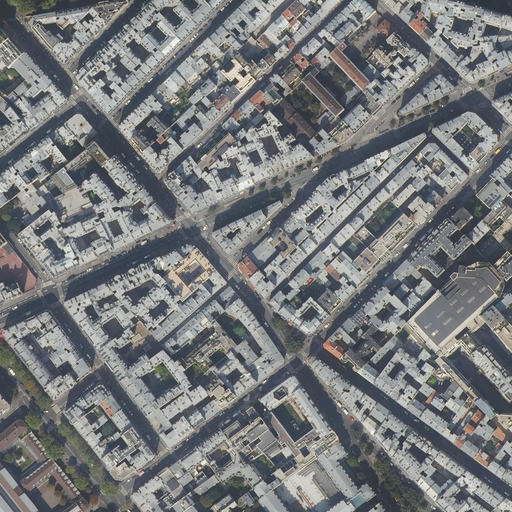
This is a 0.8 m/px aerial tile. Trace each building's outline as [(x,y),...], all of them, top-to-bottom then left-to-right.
[(100,5),(97,6),(93,9),(98,14),(103,13),(104,14),(101,17),(108,24),(111,21),(112,21),(115,18),(114,18),(116,16),(118,14),(118,15),(120,12),(125,8),(128,4),(129,4),(129,3),(127,1),(127,0),(126,0),(120,1),(115,2),(112,3),(109,3),(100,5)] [(153,0),(150,4),(159,13),(164,8),(169,7),(170,7),(171,6),(172,6),(173,6),(174,6),(174,5),(176,9),(178,7),(181,4),(180,2),(179,0),(184,0),(185,0),(153,0)] [(203,0),(194,0),(200,6),(193,13),(183,2),(181,4),(178,7),(199,27),(206,19),(215,11),(207,3),(203,0)] [(210,0),(207,3),(215,11),(224,2),(226,0),(210,0)] [(238,9),(257,28),(270,15),(255,0),(247,0),(244,3),(238,9)] [(280,0),(255,0),(270,15),(283,2),(280,0)] [(297,0),(297,1),(308,12),(311,9),(313,7),(308,3),(311,1),(314,4),(313,5),(314,6),(317,3),(313,0),(297,0)] [(334,7),(340,1),(338,0),(320,0),(317,3),(327,13),(334,7)] [(365,1),(363,0),(354,0),(352,2),(344,9),(340,13),(357,29),(359,27),(376,11),(372,8),(365,1)] [(389,0),(386,4),(392,9),(400,0),(389,0)] [(399,16),(410,4),(405,0),(400,0),(392,9),(395,13),(399,16)] [(405,0),(410,4),(412,6),(414,8),(416,5),(417,1),(421,2),(420,3),(421,3),(422,4),(420,13),(420,14),(425,18),(428,0),(405,0)] [(428,0),(425,18),(427,20),(429,22),(432,12),(438,13),(435,27),(439,31),(441,33),(449,0),(428,0)] [(457,2),(450,0),(449,0),(441,33),(442,34),(447,38),(450,42),(453,39),(455,32),(451,31),(454,20),(454,19),(453,19),(454,16),(458,17),(458,18),(457,18),(458,19),(458,18),(462,20),(464,14),(462,13),(464,3),(457,2)] [(292,5),(287,10),(294,16),(295,18),(298,21),(308,12),(297,1),(292,5)] [(327,13),(317,3),(314,6),(313,7),(311,9),(321,19),(324,16),(327,13)] [(474,6),(464,3),(462,13),(464,14),(462,20),(467,21),(467,20),(472,21),(472,22),(473,23),(472,29),(471,28),(471,29),(470,29),(469,29),(469,30),(468,36),(455,32),(453,39),(450,42),(452,43),(461,52),(467,58),(470,60),(473,48),(474,45),(484,9),(474,6)] [(159,13),(150,4),(134,20),(128,25),(143,40),(146,38),(148,36),(144,32),(145,32),(145,31),(145,30),(145,29),(146,29),(147,28),(148,29),(151,26),(151,25),(152,24),(151,24),(153,22),(153,21),(154,21),(155,21),(156,21),(156,20),(160,24),(162,22),(165,19),(163,18),(159,13)] [(410,10),(412,6),(410,4),(399,16),(404,21),(406,23),(409,26),(420,14),(420,13),(416,10),(415,11),(417,13),(415,15),(414,15),(410,11),(410,10)] [(93,9),(97,6),(75,9),(56,13),(59,26),(63,30),(70,23),(73,25),(75,23),(77,25),(79,23),(83,19),(87,16),(93,9)] [(199,27),(178,7),(176,9),(174,11),(184,22),(177,29),(167,18),(165,19),(162,22),(182,43),(190,35),(199,27)] [(101,17),(98,14),(93,9),(87,16),(88,17),(90,15),(95,20),(94,21),(94,22),(93,23),(92,22),(91,22),(90,22),(90,23),(91,24),(90,25),(83,19),(79,23),(88,32),(88,30),(90,29),(90,30),(90,31),(90,32),(89,33),(94,38),(101,31),(108,24),(101,17)] [(238,9),(233,14),(227,20),(236,28),(242,34),(246,39),(248,41),(252,37),(250,35),(257,28),(238,9)] [(321,19),(311,9),(308,12),(298,21),(302,25),(303,26),(308,31),(315,25),(321,19)] [(495,12),(484,9),(474,45),(477,44),(478,40),(478,41),(479,41),(480,42),(480,41),(481,41),(480,44),(487,44),(495,43),(496,43),(498,37),(498,36),(484,37),(482,37),(486,24),(500,28),(501,27),(505,15),(495,12)] [(285,13),(282,16),(292,27),(298,21),(295,18),(290,23),(289,21),(294,16),(287,10),(285,13)] [(65,32),(63,30),(59,26),(56,13),(44,15),(35,16),(28,24),(36,33),(48,47),(52,51),(61,41),(67,35),(68,35),(65,32)] [(346,36),(349,34),(352,30),(354,32),(357,29),(340,13),(332,21),(324,29),(340,45),(344,42),(342,40),(346,36)] [(425,18),(420,14),(409,26),(414,31),(419,36),(428,27),(422,21),(425,18)] [(511,17),(505,15),(501,27),(511,31),(511,35),(498,37),(496,43),(500,42),(511,41),(511,17)] [(278,20),(274,23),(282,31),(287,26),(289,26),(291,28),(292,27),(282,16),(278,20)] [(224,23),(221,26),(242,47),(244,45),(242,43),(246,39),(242,34),(238,38),(237,37),(238,36),(234,33),(233,33),(232,32),(236,28),(227,20),(224,23)] [(388,40),(395,34),(397,32),(392,27),(385,20),(376,30),(388,40)] [(299,27),(302,25),(298,21),(292,27),(302,37),(305,34),(308,31),(303,26),(301,29),(299,27)] [(162,22),(160,24),(157,27),(168,38),(163,43),(163,42),(161,44),(150,33),(148,36),(146,38),(156,48),(159,51),(166,59),(174,51),(182,43),(162,22)] [(0,48),(10,40),(14,36),(10,31),(7,28),(6,27),(5,26),(4,25),(3,25),(2,24),(1,24),(0,23),(0,48)] [(79,23),(77,25),(74,28),(78,33),(77,33),(77,34),(73,38),(84,48),(89,43),(94,38),(89,33),(88,32),(79,23)] [(271,26),(268,29),(284,46),(291,40),(289,38),(287,35),(283,39),(280,35),(282,34),(280,32),(282,31),(274,23),(271,26)] [(431,24),(430,25),(434,28),(432,30),(433,30),(432,32),(429,29),(431,27),(430,26),(428,27),(419,36),(423,39),(427,43),(439,31),(435,27),(431,24)] [(121,33),(113,40),(128,55),(132,51),(128,47),(127,47),(127,45),(127,46),(130,43),(130,44),(132,41),(133,40),(133,39),(134,39),(135,39),(136,40),(135,41),(139,45),(140,43),(143,40),(128,25),(121,33)] [(214,32),(208,38),(221,51),(223,49),(221,47),(220,47),(226,42),(231,47),(224,54),(229,60),(231,59),(232,57),(242,47),(221,26),(214,32)] [(302,37),(292,27),(291,28),(289,31),(294,36),(292,38),(291,37),(289,38),(291,40),(295,44),(299,40),(302,37)] [(363,31),(359,27),(357,29),(354,32),(344,42),(340,45),(331,54),(329,56),(363,92),(366,89),(374,82),(381,75),(370,64),(361,73),(343,53),(348,48),(346,46),(363,31)] [(263,34),(256,41),(264,48),(268,52),(270,54),(273,57),(284,46),(268,29),(263,34)] [(340,45),(324,29),(319,34),(314,38),(322,46),(324,48),(331,54),(340,45)] [(442,34),(441,33),(439,31),(427,43),(433,49),(440,56),(452,43),(450,42),(447,38),(445,40),(445,41),(444,43),(441,41),(443,39),(442,38),(441,39),(439,37),(442,34)] [(69,34),(68,35),(67,35),(71,39),(72,39),(73,40),(69,45),(69,44),(67,45),(67,44),(66,44),(65,44),(65,45),(61,41),(52,51),(63,65),(67,65),(75,57),(84,48),(73,38),(71,36),(69,34)] [(395,34),(388,40),(386,42),(387,44),(388,43),(391,45),(390,46),(390,47),(389,47),(390,48),(387,51),(382,46),(367,61),(370,64),(381,75),(388,68),(392,64),(396,61),(395,60),(394,60),(392,58),(393,57),(394,57),(395,56),(395,57),(397,56),(399,58),(401,61),(405,57),(412,50),(400,39),(395,34)] [(252,37),(248,41),(244,45),(242,47),(232,57),(244,70),(248,74),(254,79),(258,75),(262,71),(257,65),(251,60),(259,53),(264,48),(256,41),(252,37)] [(156,48),(146,38),(143,40),(140,43),(149,52),(149,53),(150,53),(151,53),(152,53),(153,54),(142,64),(141,63),(142,63),(142,62),(142,61),(142,60),(141,60),(132,51),(128,55),(127,56),(137,67),(140,64),(142,67),(140,70),(147,78),(157,68),(166,59),(159,51),(156,54),(154,51),(156,48)] [(205,42),(201,45),(206,50),(217,61),(222,67),(229,60),(224,54),(221,51),(208,38),(205,42)] [(321,52),(317,50),(322,46),(314,38),(310,42),(305,47),(311,53),(315,57),(322,63),(324,61),(326,59),(324,57),(326,55),(327,57),(329,56),(331,54),(324,48),(321,52)] [(12,42),(10,40),(0,48),(0,58),(4,64),(9,69),(14,64),(23,55),(19,50),(15,46),(17,44),(15,42),(14,40),(12,42)] [(128,55),(113,40),(106,47),(98,55),(113,70),(113,69),(117,65),(114,62),(113,63),(112,62),(112,61),(112,60),(113,60),(114,59),(115,59),(114,58),(118,55),(119,55),(120,54),(121,55),(120,56),(123,60),(127,56),(128,55)] [(292,47),(295,44),(291,40),(284,46),(289,50),(292,47)] [(511,64),(511,41),(500,42),(503,49),(511,65),(511,64)] [(450,64),(461,52),(452,43),(440,56),(445,60),(450,64)] [(495,47),(495,43),(487,44),(499,71),(505,68),(511,65),(503,49),(501,50),(502,52),(498,54),(497,52),(495,47)] [(499,71),(487,44),(480,44),(480,46),(479,47),(473,48),(470,60),(472,62),(481,53),(483,51),(487,59),(488,59),(489,61),(486,62),(478,66),(476,63),(475,65),(476,66),(487,76),(493,74),(499,71)] [(203,54),(206,50),(201,45),(195,51),(190,57),(205,72),(210,67),(216,73),(219,70),(222,67),(217,61),(211,66),(209,64),(208,65),(206,62),(209,59),(203,54)] [(286,53),(289,50),(284,46),(273,57),(277,61),(280,58),(286,53)] [(307,57),(311,53),(305,47),(302,50),(298,53),(303,58),(306,60),(307,61),(309,59),(307,57)] [(274,64),(277,61),(273,57),(270,54),(266,57),(264,56),(268,52),(264,48),(259,53),(260,53),(259,55),(263,59),(270,68),(274,64)] [(414,48),(412,50),(405,57),(412,63),(415,60),(421,54),(418,51),(414,48)] [(27,51),(23,55),(14,64),(16,65),(18,63),(23,69),(33,58),(27,51)] [(455,70),(467,58),(461,52),(450,64),(452,67),(455,70)] [(303,58),(298,53),(294,57),(290,61),(292,63),(301,73),(310,64),(306,60),(303,63),(302,63),(302,62),(301,61),(300,61),(303,58)] [(425,57),(421,54),(415,60),(412,63),(405,57),(401,61),(403,62),(407,66),(416,75),(422,70),(427,64),(428,60),(425,57)] [(113,70),(98,55),(87,66),(77,76),(77,80),(81,86),(88,93),(99,83),(93,78),(97,74),(98,74),(102,71),(103,72),(104,72),(104,71),(105,71),(108,74),(113,70)] [(127,56),(123,60),(121,62),(130,71),(131,71),(131,72),(132,72),(132,71),(133,71),(134,72),(130,76),(129,74),(127,77),(128,78),(123,83),(122,81),(123,81),(123,80),(123,79),(122,79),(122,78),(113,69),(113,70),(108,74),(107,75),(118,86),(121,83),(123,86),(121,89),(128,96),(138,86),(147,78),(140,70),(137,72),(135,70),(137,67),(127,56)] [(188,59),(185,61),(196,72),(207,83),(210,80),(211,78),(205,72),(190,57),(188,59)] [(232,57),(231,59),(233,61),(232,62),(235,64),(234,67),(229,73),(226,72),(224,70),(221,72),(227,78),(231,82),(235,78),(240,82),(236,86),(235,84),(234,85),(243,94),(249,88),(256,82),(254,79),(248,74),(245,77),(243,77),(241,75),(239,75),(244,70),(232,57)] [(320,65),(322,63),(315,57),(309,64),(310,64),(315,69),(318,66),(320,65)] [(23,69),(21,71),(19,72),(30,82),(32,85),(34,88),(37,84),(39,83),(47,75),(36,62),(33,58),(23,69)] [(403,62),(401,61),(399,58),(396,61),(392,64),(398,70),(393,74),(388,68),(381,75),(385,79),(388,75),(393,80),(389,83),(398,92),(407,84),(416,75),(407,66),(404,70),(399,65),(403,62)] [(472,62),(470,60),(467,58),(455,70),(460,74),(464,78),(471,72),(474,69),(476,66),(475,65),(472,62)] [(263,59),(257,65),(262,71),(264,73),(267,70),(270,68),(263,59)] [(180,66),(175,71),(191,88),(194,85),(189,80),(196,72),(185,61),(180,66)] [(327,65),(324,61),(322,63),(320,65),(318,66),(315,69),(306,78),(302,82),(333,115),(327,121),(324,118),(312,130),(283,99),(276,106),(270,112),(275,118),(280,113),(296,130),(291,135),(296,140),(300,144),(301,145),(302,143),(308,149),(307,151),(313,158),(317,156),(320,155),(309,143),(314,138),(319,134),(323,130),(337,116),(344,110),(315,79),(320,73),(319,72),(327,65)] [(301,73),(292,63),(285,70),(279,76),(278,76),(292,90),(302,82),(306,78),(301,73)] [(476,66),(474,69),(475,71),(474,73),(472,73),(471,72),(464,78),(466,80),(469,83),(473,83),(480,80),(487,76),(476,66)] [(221,72),(219,70),(216,73),(216,74),(218,76),(216,78),(214,76),(211,78),(210,80),(217,87),(227,78),(221,72)] [(173,74),(169,77),(191,99),(196,93),(191,88),(175,71),(173,74)] [(30,82),(19,72),(1,90),(0,89),(0,104),(8,113),(12,109),(20,100),(29,92),(34,88),(32,86),(32,85),(30,82)] [(270,80),(272,83),(275,85),(278,83),(284,89),(286,89),(286,91),(283,93),(286,97),(292,90),(278,76),(276,74),(273,77),(270,80)] [(432,81),(438,87),(439,85),(441,87),(441,88),(439,89),(443,97),(450,94),(455,91),(456,88),(449,81),(442,74),(438,74),(435,78),(432,81)] [(37,84),(34,88),(29,92),(33,97),(34,99),(43,90),(45,93),(48,91),(55,84),(52,80),(47,75),(39,83),(41,85),(39,86),(37,84)] [(106,76),(101,81),(99,83),(88,93),(99,106),(106,114),(110,114),(119,106),(128,96),(121,89),(118,86),(107,75),(106,76)] [(389,83),(385,79),(381,75),(374,82),(381,89),(383,91),(391,99),(395,96),(398,92),(389,83)] [(167,79),(163,83),(180,99),(190,110),(194,105),(189,100),(191,99),(169,77),(167,79)] [(210,80),(207,83),(208,85),(204,89),(203,87),(199,90),(206,97),(217,87),(210,80)] [(439,88),(438,87),(432,81),(426,87),(419,93),(423,97),(425,95),(428,97),(425,99),(429,104),(436,101),(443,97),(439,89),(439,88)] [(380,90),(381,89),(374,82),(366,89),(383,107),(387,103),(391,99),(383,91),(378,96),(374,91),(374,89),(377,86),(380,90)] [(160,86),(157,89),(173,106),(174,106),(177,103),(177,102),(180,99),(163,83),(160,86)] [(275,85),(272,83),(267,88),(262,92),(276,106),(283,99),(286,97),(283,93),(275,85)] [(62,91),(55,84),(48,91),(51,94),(49,96),(59,109),(63,106),(68,103),(68,99),(62,91)] [(238,99),(243,94),(234,85),(231,89),(229,86),(225,89),(228,92),(227,93),(227,92),(226,92),(226,91),(223,88),(220,90),(223,94),(233,103),(238,99)] [(154,92),(151,95),(165,109),(167,112),(173,106),(157,89),(154,92)] [(383,107),(366,89),(363,92),(359,96),(355,100),(364,110),(367,112),(372,118),(375,115),(365,103),(367,100),(378,112),(380,110),(383,107)] [(191,99),(189,100),(194,105),(212,124),(217,118),(222,114),(208,99),(206,97),(199,90),(196,93),(191,99)] [(255,95),(249,100),(257,109),(260,112),(263,115),(265,114),(264,112),(265,111),(259,105),(264,100),(270,108),(268,110),(270,112),(276,106),(262,92),(260,90),(255,95)] [(29,100),(33,97),(29,92),(20,100),(40,125),(45,120),(49,117),(39,105),(36,107),(36,108),(34,108),(34,106),(29,100)] [(355,100),(359,96),(356,93),(345,104),(348,106),(355,100)] [(425,99),(423,97),(419,93),(409,103),(396,115),(399,118),(418,109),(429,104),(425,99)] [(210,97),(208,99),(222,114),(227,109),(233,103),(223,94),(215,102),(213,100),(213,99),(210,97)] [(144,101),(138,107),(147,117),(152,122),(156,118),(155,117),(153,118),(150,115),(149,115),(153,112),(154,113),(154,112),(158,116),(165,109),(151,95),(144,101)] [(508,97),(507,95),(500,98),(493,101),(492,105),(495,108),(498,111),(507,102),(507,101),(507,100),(506,100),(507,99),(507,98),(508,97)] [(36,101),(37,102),(39,105),(49,117),(55,113),(59,109),(49,96),(40,103),(38,100),(36,101)] [(511,100),(510,98),(507,102),(498,111),(503,115),(507,119),(511,113),(511,106),(510,104),(511,102),(511,103),(511,100)] [(40,125),(20,100),(12,109),(13,110),(16,107),(17,108),(18,108),(19,107),(19,108),(21,110),(23,112),(23,113),(24,115),(25,115),(22,116),(22,115),(20,115),(18,117),(31,132),(36,128),(40,125)] [(257,109),(249,100),(244,105),(239,110),(254,127),(255,126),(265,117),(263,115),(260,112),(252,120),(251,119),(252,118),(252,116),(249,114),(253,111),(254,112),(255,111),(254,110),(255,109),(256,110),(257,109)] [(364,110),(355,100),(348,106),(344,110),(337,116),(347,127),(349,125),(351,127),(349,129),(354,134),(363,126),(372,118),(367,112),(365,114),(363,112),(364,110)] [(212,124),(194,105),(190,110),(185,114),(189,118),(190,119),(195,114),(200,120),(198,122),(194,118),(191,120),(202,132),(207,128),(212,124)] [(135,128),(147,117),(138,107),(128,118),(120,126),(119,130),(124,135),(131,142),(143,130),(141,128),(140,130),(140,131),(139,132),(138,133),(135,130),(135,128)] [(18,117),(13,110),(12,109),(8,113),(5,115),(10,122),(11,122),(13,123),(9,126),(9,125),(8,125),(7,125),(4,128),(4,129),(0,124),(0,134),(11,148),(21,140),(31,132),(18,117)] [(168,112),(167,112),(165,109),(158,116),(156,118),(152,122),(148,125),(150,127),(152,125),(155,128),(156,127),(158,129),(157,130),(160,134),(158,136),(160,138),(161,136),(176,122),(177,121),(174,118),(169,124),(168,126),(167,124),(166,125),(161,120),(162,119),(160,118),(162,117),(168,112)] [(232,117),(236,122),(238,120),(238,121),(240,120),(247,125),(243,129),(248,133),(249,132),(254,127),(239,110),(236,113),(232,117)] [(172,116),(174,118),(177,121),(183,116),(178,111),(172,116)] [(258,130),(255,126),(254,127),(249,132),(258,150),(263,162),(271,178),(283,172),(294,167),(289,157),(286,158),(285,156),(288,154),(282,140),(282,139),(277,128),(283,126),(275,118),(270,112),(265,117),(267,120),(269,124),(268,125),(267,125),(266,125),(266,124),(265,124),(265,125),(264,125),(263,126),(263,127),(262,127),(263,128),(262,128),(258,130)] [(465,114),(462,116),(468,123),(466,124),(477,135),(486,125),(480,119),(475,114),(468,113),(465,114)] [(72,118),(65,124),(75,136),(76,135),(81,140),(79,142),(84,147),(99,135),(89,123),(81,114),(78,114),(72,118)] [(185,114),(183,116),(177,121),(176,122),(185,132),(178,139),(186,148),(194,140),(202,132),(191,120),(188,123),(192,127),(189,129),(184,122),(189,118),(185,114)] [(349,129),(347,127),(337,116),(323,130),(338,146),(342,144),(346,142),(351,138),(354,134),(349,129)] [(466,124),(468,123),(462,116),(448,122),(433,129),(433,133),(445,145),(452,139),(458,133),(455,130),(456,129),(457,129),(461,126),(460,125),(462,123),(464,126),(466,124)] [(236,122),(232,117),(227,121),(222,126),(224,128),(231,136),(234,132),(232,131),(234,129),(236,130),(241,126),(236,122)] [(61,127),(56,131),(69,147),(70,147),(71,147),(71,146),(72,146),(72,145),(73,144),(72,143),(73,142),(72,142),(76,138),(75,136),(65,124),(61,127)] [(486,125),(477,135),(481,138),(482,137),(484,139),(484,141),(481,144),(481,143),(477,146),(487,155),(490,151),(498,143),(498,137),(493,131),(486,125)] [(231,136),(224,128),(218,134),(212,139),(217,145),(208,153),(203,148),(198,152),(192,158),(204,175),(207,172),(210,169),(220,160),(223,157),(236,144),(238,143),(233,138),(231,136)] [(248,133),(243,129),(233,138),(238,143),(240,140),(245,135),(248,133)] [(144,130),(143,130),(131,142),(136,149),(142,155),(156,142),(154,140),(152,142),(143,134),(146,132),(144,130)] [(338,146),(323,130),(319,134),(324,140),(320,144),(314,138),(309,143),(320,155),(327,152),(338,146)] [(458,133),(452,139),(454,141),(456,143),(463,150),(469,155),(478,164),(482,159),(487,155),(477,146),(476,145),(471,141),(461,130),(458,133)] [(53,134),(49,137),(63,155),(70,149),(69,147),(56,131),(53,134)] [(258,150),(249,132),(248,133),(245,135),(249,143),(242,146),(240,140),(238,143),(236,144),(255,185),(263,181),(271,178),(263,162),(255,166),(253,164),(248,155),(249,154),(258,150)] [(416,138),(407,142),(409,146),(413,151),(426,138),(426,135),(424,133),(416,138)] [(11,148),(0,134),(0,156),(1,156),(11,148)] [(291,145),(296,140),(291,135),(291,134),(288,137),(282,140),(288,154),(290,153),(291,156),(289,157),(294,167),(303,163),(313,158),(307,151),(301,145),(300,144),(296,147),(293,149),(291,145)] [(112,150),(99,135),(84,147),(67,160),(64,163),(59,167),(55,170),(52,173),(50,174),(44,179),(41,181),(44,185),(49,192),(54,198),(79,187),(70,176),(94,157),(103,168),(104,167),(117,156),(112,150)] [(165,141),(161,136),(160,138),(157,141),(160,144),(161,145),(165,141)] [(43,142),(37,146),(47,159),(50,162),(52,161),(49,157),(49,155),(51,154),(52,154),(57,161),(60,164),(61,164),(63,162),(63,163),(64,163),(67,160),(63,155),(49,137),(43,142)] [(171,138),(167,142),(169,145),(171,144),(172,143),(173,145),(171,147),(166,151),(174,160),(183,151),(171,138)] [(452,143),(454,141),(452,139),(445,145),(449,149),(455,155),(460,160),(464,156),(461,153),(461,152),(463,150),(456,143),(454,144),(452,143)] [(157,141),(156,142),(142,155),(146,161),(156,172),(160,173),(174,160),(166,151),(165,149),(160,154),(161,155),(160,159),(158,159),(158,155),(157,154),(157,153),(154,150),(160,144),(157,141)] [(398,166),(413,151),(409,146),(407,142),(398,146),(388,151),(390,156),(389,157),(398,166)] [(223,157),(225,161),(227,166),(229,170),(231,174),(232,178),(239,193),(247,189),(255,185),(236,144),(223,157)] [(441,150),(435,144),(432,144),(429,144),(416,156),(412,160),(421,170),(426,165),(434,157),(441,150)] [(31,151),(25,156),(34,167),(40,174),(44,179),(50,174),(43,165),(41,163),(41,162),(43,160),(45,160),(47,159),(37,146),(31,151)] [(448,157),(441,150),(434,157),(441,163),(442,162),(441,161),(442,160),(446,165),(444,166),(447,169),(448,170),(455,163),(448,157)] [(377,155),(373,157),(366,161),(365,161),(370,171),(371,174),(380,183),(384,179),(389,175),(382,167),(380,165),(387,159),(389,157),(390,156),(388,151),(377,155)] [(464,155),(464,156),(460,160),(472,172),(475,169),(479,165),(478,164),(469,155),(468,156),(469,157),(468,158),(464,155)] [(19,161),(12,166),(29,187),(32,184),(39,179),(41,181),(44,179),(40,174),(34,178),(34,179),(32,180),(27,173),(27,172),(28,171),(30,173),(32,171),(32,170),(31,169),(34,167),(25,156),(19,161)] [(131,172),(117,156),(104,167),(110,174),(110,175),(110,176),(116,182),(116,183),(119,187),(122,189),(123,189),(128,194),(119,201),(115,197),(115,196),(116,196),(116,195),(115,195),(109,187),(109,186),(106,184),(100,177),(100,176),(97,173),(84,184),(87,192),(93,190),(94,191),(95,194),(96,195),(97,194),(104,202),(102,203),(99,205),(98,205),(98,204),(94,206),(95,209),(97,214),(99,218),(123,207),(145,188),(131,172)] [(183,163),(175,171),(186,179),(187,178),(188,177),(189,177),(195,172),(192,169),(194,167),(199,172),(192,180),(195,183),(196,182),(201,177),(204,175),(192,158),(190,156),(183,163)] [(398,166),(389,157),(387,159),(390,159),(382,167),(389,175),(393,171),(398,166)] [(503,163),(498,167),(509,178),(511,175),(511,174),(510,173),(511,171),(511,162),(507,158),(503,163)] [(222,162),(220,160),(210,169),(212,174),(224,200),(232,196),(239,193),(232,178),(223,182),(217,171),(227,166),(225,161),(222,162)] [(409,164),(404,168),(412,176),(413,178),(414,178),(415,176),(417,179),(412,184),(411,183),(412,182),(410,181),(408,183),(415,190),(418,192),(427,184),(424,182),(423,180),(417,174),(421,170),(412,160),(409,164)] [(355,166),(346,170),(355,190),(362,183),(364,182),(367,178),(368,177),(357,182),(355,178),(370,171),(365,161),(355,166)] [(461,170),(455,163),(448,170),(453,175),(454,174),(452,172),(453,171),(456,175),(455,176),(460,182),(461,183),(465,180),(468,176),(461,170)] [(431,171),(426,165),(421,170),(417,174),(423,180),(431,171)] [(6,170),(0,175),(10,188),(13,186),(12,185),(14,183),(16,183),(17,185),(17,186),(22,192),(23,191),(25,189),(29,187),(12,166),(6,170)] [(507,180),(509,178),(498,167),(494,171),(489,176),(491,177),(511,197),(511,188),(503,180),(505,178),(507,180)] [(412,176),(404,168),(398,174),(393,180),(400,187),(412,176)] [(453,175),(448,170),(447,169),(438,178),(451,191),(454,188),(460,182),(455,176),(453,175)] [(331,178),(330,179),(338,188),(341,186),(343,185),(344,186),(345,186),(345,187),(345,188),(346,189),(347,189),(347,190),(342,194),(342,195),(346,199),(350,195),(352,193),(355,190),(346,170),(338,174),(332,177),(331,178)] [(192,180),(189,177),(188,177),(187,178),(192,183),(192,184),(191,183),(190,184),(188,182),(185,184),(183,182),(186,179),(175,171),(173,172),(170,175),(166,179),(166,180),(165,180),(165,181),(165,182),(166,183),(172,191),(179,198),(185,193),(187,191),(192,186),(193,185),(195,183),(192,180)] [(209,175),(207,172),(204,175),(201,177),(209,184),(211,189),(201,193),(208,207),(217,203),(224,200),(212,174),(209,175)] [(449,194),(451,191),(438,178),(432,172),(431,173),(432,174),(431,175),(431,177),(449,194)] [(371,174),(368,177),(367,178),(369,180),(365,183),(364,182),(362,183),(371,192),(376,188),(380,183),(371,174)] [(11,189),(10,188),(0,175),(0,209),(11,201),(8,197),(6,194),(5,194),(4,193),(6,192),(6,193),(7,193),(8,192),(8,191),(11,189)] [(493,210),(482,221),(489,227),(500,216),(505,222),(511,214),(511,197),(491,177),(476,193),(493,210)] [(424,182),(427,184),(434,191),(443,199),(447,195),(439,187),(436,189),(433,187),(435,185),(428,178),(424,182)] [(338,189),(338,188),(330,179),(323,185),(317,191),(334,210),(336,209),(346,199),(342,195),(342,194),(339,197),(337,200),(336,200),(336,199),(335,199),(334,197),(333,197),(332,194),(331,194),(338,189)] [(400,187),(393,180),(388,184),(384,189),(393,198),(395,196),(393,195),(400,187)] [(371,192),(362,183),(355,190),(352,193),(362,202),(366,197),(371,192)] [(408,183),(402,189),(400,191),(399,192),(397,194),(395,196),(393,198),(390,201),(395,206),(398,208),(415,190),(408,183)] [(32,184),(29,187),(25,189),(27,191),(25,193),(23,191),(22,192),(20,193),(17,196),(15,198),(16,199),(18,197),(32,215),(24,222),(29,228),(50,211),(53,208),(50,201),(47,203),(42,197),(49,192),(44,185),(37,191),(32,184)] [(84,184),(79,187),(54,198),(50,201),(53,208),(55,213),(60,222),(69,223),(71,226),(63,230),(66,236),(69,235),(71,239),(68,240),(70,244),(81,267),(85,265),(94,261),(98,259),(92,246),(85,250),(84,248),(83,249),(84,250),(81,251),(76,239),(87,234),(81,222),(88,218),(86,214),(95,209),(94,206),(87,192),(84,184)] [(197,192),(192,186),(187,191),(189,194),(187,196),(185,193),(179,198),(186,207),(191,213),(193,213),(195,214),(201,210),(208,207),(201,193),(198,194),(196,192),(197,192)] [(123,207),(120,210),(121,211),(123,212),(133,214),(138,215),(143,216),(147,213),(158,203),(152,196),(145,188),(123,207)] [(393,198),(384,189),(375,198),(366,206),(372,212),(387,198),(390,201),(393,198)] [(310,198),(304,204),(313,213),(314,214),(317,217),(318,218),(322,222),(325,219),(329,215),(332,212),(334,210),(317,191),(310,198)] [(430,198),(427,201),(434,208),(437,205),(443,199),(434,191),(428,196),(430,198)] [(352,193),(350,195),(352,197),(345,203),(353,211),(357,207),(362,202),(352,193)] [(408,218),(417,226),(418,227),(421,225),(430,215),(435,210),(434,208),(427,201),(420,195),(408,207),(414,213),(408,218)] [(270,206),(261,210),(264,215),(267,219),(275,212),(282,204),(280,201),(270,206)] [(383,208),(375,216),(374,217),(368,223),(366,225),(364,227),(390,253),(398,244),(416,226),(417,226),(408,218),(398,208),(395,206),(390,201),(387,204),(385,206),(383,208)] [(158,203),(147,213),(149,216),(147,217),(148,219),(145,220),(153,233),(163,229),(172,224),(173,220),(166,212),(158,203)] [(337,211),(336,209),(334,210),(344,220),(348,215),(353,211),(345,203),(337,211)] [(305,220),(313,213),(304,204),(298,209),(292,216),(302,227),(304,229),(306,231),(307,230),(311,230),(312,232),(313,231),(316,228),(318,226),(322,222),(318,218),(313,223),(307,223),(306,224),(305,223),(305,222),(306,222),(306,221),(305,221),(305,220)] [(474,245),(490,229),(489,227),(482,221),(466,205),(464,207),(479,221),(478,222),(479,224),(466,237),(472,243),(474,245)] [(372,212),(366,206),(362,210),(357,215),(366,225),(368,223),(366,221),(372,215),(374,217),(375,216),(372,212)] [(123,207),(99,218),(100,220),(101,222),(109,240),(111,242),(115,251),(125,246),(135,242),(131,234),(130,232),(123,216),(121,211),(120,210),(123,207)] [(449,220),(460,231),(472,218),(473,219),(474,218),(462,207),(455,214),(449,220)] [(260,226),(267,219),(264,215),(261,210),(253,214),(242,219),(254,231),(260,226)] [(334,210),(332,212),(334,214),(331,217),(329,215),(325,219),(327,221),(335,228),(339,224),(344,220),(334,210)] [(60,222),(55,213),(53,214),(50,211),(29,228),(19,235),(26,244),(32,251),(44,241),(48,239),(59,230),(57,227),(61,224),(60,222)] [(132,217),(133,214),(123,212),(125,215),(124,216),(124,215),(123,216),(130,232),(134,230),(134,231),(134,233),(131,234),(135,242),(140,239),(142,238),(148,236),(153,233),(145,220),(137,224),(136,224),(136,223),(135,223),(132,217)] [(100,220),(99,218),(97,214),(88,218),(81,222),(87,234),(96,229),(101,241),(96,243),(95,242),(92,244),(93,244),(92,245),(92,246),(98,259),(107,255),(115,251),(111,242),(108,244),(107,242),(108,241),(109,240),(101,222),(98,223),(96,222),(100,220)] [(511,214),(505,222),(498,229),(494,233),(492,236),(508,253),(511,248),(511,244),(510,243),(511,241),(509,240),(507,242),(502,236),(507,231),(508,232),(511,227),(511,214)] [(353,219),(348,224),(356,232),(362,225),(364,227),(366,225),(357,215),(353,219)] [(298,229),(302,227),(292,216),(285,222),(279,228),(289,238),(294,234),(293,232),(297,228),(298,229)] [(463,234),(460,231),(449,220),(448,218),(435,231),(430,236),(424,242),(416,251),(406,260),(417,271),(421,267),(422,268),(423,268),(425,266),(437,278),(439,277),(446,284),(440,289),(439,287),(435,287),(434,288),(438,292),(436,293),(426,303),(425,305),(414,316),(412,317),(407,323),(403,327),(410,335),(424,350),(431,357),(432,358),(436,354),(453,338),(466,326),(472,320),(490,304),(502,293),(504,286),(503,278),(484,257),(477,263),(473,259),(472,260),(474,264),(467,268),(457,266),(457,265),(457,263),(459,261),(461,253),(472,243),(466,237),(463,234)] [(234,223),(221,229),(213,233),(212,236),(220,246),(227,254),(231,254),(235,249),(254,231),(242,219),(234,223)] [(320,228),(318,226),(316,228),(326,237),(331,233),(335,228),(327,221),(320,228)] [(356,232),(348,224),(344,229),(336,237),(330,242),(332,243),(338,249),(356,232)] [(63,230),(62,227),(48,239),(49,240),(52,238),(61,249),(58,252),(59,253),(64,249),(70,244),(68,240),(66,236),(63,230)] [(357,234),(355,236),(381,262),(383,263),(387,259),(391,254),(390,253),(364,227),(357,234)] [(292,241),(289,238),(279,228),(273,234),(267,239),(267,240),(279,252),(280,254),(285,259),(286,258),(288,256),(292,252),(296,248),(297,247),(292,241)] [(326,237),(316,228),(313,231),(316,233),(313,237),(310,234),(309,235),(308,236),(309,238),(317,246),(319,242),(321,241),(322,240),(326,238),(326,237)] [(309,235),(306,231),(304,229),(292,241),(297,247),(298,246),(300,244),(302,242),(301,240),(301,239),(303,241),(308,236),(309,235)] [(6,240),(0,232),(0,285),(4,283),(14,279),(16,278),(23,294),(29,291),(34,289),(37,279),(6,240)] [(355,236),(341,250),(368,275),(375,269),(381,262),(355,236)] [(511,256),(508,253),(492,236),(477,250),(484,257),(503,278),(507,281),(511,276),(511,256)] [(301,246),(300,244),(298,246),(307,256),(311,252),(317,246),(309,238),(301,246)] [(262,269),(279,252),(267,240),(266,239),(262,243),(249,255),(253,260),(254,260),(262,269)] [(44,241),(32,251),(38,259),(43,265),(55,256),(53,253),(52,251),(44,241)] [(186,245),(176,250),(185,260),(189,257),(188,256),(186,257),(185,256),(189,252),(191,254),(197,248),(194,244),(190,243),(186,245)] [(340,251),(338,249),(332,243),(327,248),(322,252),(322,253),(331,260),(334,257),(331,255),(334,252),(337,254),(340,251)] [(81,267),(70,244),(64,249),(67,255),(66,256),(66,258),(62,260),(68,273),(74,270),(81,267)] [(298,246),(297,247),(296,248),(298,249),(294,253),(292,252),(288,256),(298,266),(302,261),(307,256),(298,246)] [(181,263),(177,267),(172,271),(163,280),(169,286),(177,295),(183,302),(198,288),(202,284),(206,281),(209,278),(217,271),(208,260),(197,248),(191,254),(189,257),(185,260),(181,263)] [(169,253),(160,258),(172,271),(177,267),(175,266),(177,264),(177,265),(179,263),(178,262),(179,261),(181,263),(185,260),(176,250),(169,253)] [(341,250),(340,251),(337,254),(336,255),(334,257),(331,260),(330,261),(329,262),(330,264),(356,290),(362,284),(369,277),(368,275),(341,250)] [(330,261),(331,260),(322,253),(321,251),(313,259),(303,269),(315,280),(317,278),(330,264),(329,262),(328,262),(325,265),(322,263),(327,259),(330,261)] [(284,260),(285,259),(280,254),(264,271),(266,272),(263,275),(260,271),(249,280),(253,284),(256,287),(263,280),(265,279),(266,277),(271,273),(273,270),(278,266),(284,260)] [(252,261),(253,260),(249,255),(240,264),(240,269),(244,274),(249,280),(260,271),(252,261)] [(56,262),(55,256),(43,265),(54,280),(66,274),(68,273),(62,260),(56,262)] [(288,256),(286,258),(288,260),(286,262),(284,260),(278,266),(288,276),(292,271),(298,266),(288,256)] [(155,260),(149,263),(151,267),(152,267),(155,271),(157,269),(158,270),(159,270),(160,271),(160,270),(161,270),(162,270),(163,270),(164,270),(165,272),(165,273),(166,274),(162,278),(163,280),(172,271),(160,258),(155,260)] [(424,277),(417,271),(406,260),(403,264),(396,271),(393,274),(410,290),(411,291),(412,289),(414,291),(411,285),(404,278),(407,276),(408,277),(411,274),(418,281),(419,280),(419,279),(423,281),(422,279),(424,277)] [(162,278),(155,271),(152,267),(151,267),(149,263),(134,270),(126,274),(130,282),(131,281),(132,281),(136,288),(141,286),(141,285),(141,284),(150,280),(151,280),(152,281),(153,280),(157,285),(158,287),(148,296),(157,306),(160,304),(160,303),(160,302),(162,300),(163,300),(164,300),(169,306),(169,307),(166,310),(166,311),(166,312),(169,315),(171,313),(178,306),(181,303),(183,302),(177,295),(174,297),(166,289),(167,287),(169,286),(163,280),(162,278)] [(330,264),(317,278),(327,288),(331,284),(325,277),(328,274),(327,273),(328,272),(338,282),(339,281),(342,285),(341,286),(341,285),(339,287),(340,289),(338,290),(336,290),(333,293),(342,302),(343,303),(349,297),(356,290),(330,264)] [(288,276),(278,266),(273,270),(277,273),(274,276),(271,273),(266,277),(276,287),(282,281),(288,276)] [(298,274),(292,279),(300,287),(302,289),(304,291),(305,289),(303,287),(301,286),(310,277),(312,279),(310,281),(312,283),(315,280),(303,269),(298,274)] [(227,283),(217,271),(209,278),(215,286),(213,288),(206,281),(202,284),(212,296),(219,289),(227,283)] [(131,286),(130,282),(126,274),(124,275),(110,281),(105,283),(114,294),(119,299),(124,294),(127,292),(136,288),(132,281),(131,281),(133,285),(131,286)] [(383,284),(384,285),(392,293),(392,294),(393,293),(392,291),(397,285),(400,288),(393,295),(394,296),(399,301),(410,290),(393,274),(389,278),(383,284)] [(276,287),(266,277),(265,279),(269,282),(267,284),(263,280),(256,287),(261,293),(265,298),(276,287)] [(422,279),(423,281),(414,291),(412,289),(411,291),(413,293),(422,302),(425,305),(426,303),(423,300),(432,290),(436,293),(438,292),(434,288),(424,277),(422,279)] [(6,287),(4,283),(0,285),(0,288),(6,302),(15,298),(23,294),(16,278),(14,279),(17,285),(16,286),(15,285),(14,285),(14,283),(12,284),(13,285),(11,286),(11,287),(10,287),(9,286),(8,287),(6,287)] [(327,288),(317,278),(315,280),(312,283),(308,287),(306,288),(305,289),(304,291),(311,298),(329,315),(335,308),(342,302),(333,293),(331,292),(329,290),(327,288)] [(300,287),(292,279),(288,284),(294,289),(286,297),(282,293),(283,291),(283,290),(282,290),(269,303),(273,307),(278,313),(293,298),(300,291),(298,289),(300,287)] [(90,291),(88,292),(94,304),(94,306),(99,304),(98,302),(102,299),(101,298),(104,296),(106,300),(111,298),(110,296),(114,294),(105,283),(103,284),(90,291)] [(212,296),(202,284),(198,288),(200,290),(196,294),(198,297),(194,300),(200,306),(207,301),(212,296)] [(372,319),(370,321),(375,325),(383,333),(387,329),(388,329),(395,335),(396,334),(399,331),(396,329),(399,326),(401,329),(403,327),(407,323),(403,319),(402,320),(400,317),(403,314),(405,315),(406,313),(405,312),(407,310),(409,313),(409,314),(412,317),(414,316),(411,313),(402,304),(399,301),(394,296),(392,298),(390,296),(388,294),(389,294),(390,295),(392,293),(384,285),(384,286),(372,297),(360,310),(359,310),(368,318),(369,317),(368,315),(370,317),(372,319)] [(230,286),(215,299),(221,306),(228,301),(229,303),(227,305),(226,304),(222,308),(225,311),(226,310),(240,298),(236,293),(230,287),(230,286)] [(86,307),(94,304),(88,292),(76,297),(65,302),(64,306),(79,325),(91,317),(92,316),(91,315),(89,316),(85,310),(86,310),(86,309),(86,308),(86,307)] [(411,313),(422,302),(413,293),(402,304),(411,313)] [(511,302),(511,303),(511,295),(509,293),(507,294),(506,294),(505,295),(504,295),(503,296),(503,297),(502,297),(503,298),(493,307),(498,313),(499,312),(502,310),(503,311),(507,307),(508,306),(507,305),(511,302)] [(134,307),(124,294),(119,299),(120,300),(124,304),(131,311),(135,316),(136,317),(139,314),(147,322),(144,325),(148,330),(152,326),(154,328),(156,326),(158,324),(165,318),(162,314),(157,319),(155,319),(149,313),(150,312),(150,311),(152,309),(153,309),(153,310),(154,309),(157,306),(148,296),(137,306),(134,307)] [(183,305),(181,303),(178,306),(188,317),(194,312),(200,306),(194,300),(192,298),(183,305)] [(250,310),(240,298),(226,310),(229,314),(232,311),(245,326),(243,328),(246,332),(245,332),(240,336),(244,341),(262,327),(253,314),(252,312),(250,310)] [(284,318),(290,322),(294,317),(303,306),(297,300),(296,301),(293,298),(278,313),(284,318)] [(330,317),(329,315),(311,298),(303,306),(294,317),(290,322),(296,326),(308,336),(312,335),(315,332),(324,322),(330,317)] [(222,308),(221,306),(215,299),(212,302),(206,308),(199,314),(194,318),(199,324),(206,318),(211,323),(215,320),(211,315),(216,311),(217,312),(218,311),(218,310),(221,314),(223,313),(225,311),(222,308)] [(121,306),(124,304),(120,300),(110,305),(110,304),(109,303),(108,303),(107,303),(105,305),(104,306),(104,307),(105,307),(101,309),(99,304),(94,306),(97,312),(100,316),(108,312),(107,310),(110,309),(111,311),(113,310),(121,306)] [(492,307),(490,304),(472,320),(479,328),(486,322),(496,335),(511,352),(511,327),(510,325),(499,312),(498,313),(493,307),(493,306),(492,307)] [(121,306),(113,310),(114,311),(111,313),(110,311),(108,312),(100,316),(101,317),(94,322),(91,317),(79,325),(89,339),(99,352),(106,346),(105,345),(106,344),(107,346),(115,340),(113,338),(111,337),(104,327),(104,325),(115,316),(127,331),(135,325),(131,319),(135,316),(131,311),(127,314),(121,306)] [(188,317),(178,306),(171,313),(173,315),(167,319),(175,328),(181,323),(188,317)] [(370,321),(368,318),(359,310),(355,315),(350,320),(360,329),(364,325),(365,324),(366,325),(370,329),(375,325),(370,321)] [(42,313),(36,316),(49,334),(61,326),(50,312),(47,311),(42,313)] [(28,320),(24,321),(32,332),(32,333),(36,330),(38,330),(40,333),(35,337),(39,342),(49,334),(36,316),(28,320)] [(207,327),(211,323),(206,318),(199,324),(194,318),(183,327),(172,337),(177,343),(181,348),(207,327)] [(361,330),(360,329),(350,320),(349,318),(345,322),(340,327),(348,335),(354,328),(356,330),(358,330),(359,331),(361,330)] [(167,319),(160,326),(168,335),(170,332),(175,328),(167,319)] [(238,346),(228,335),(225,337),(223,335),(225,332),(215,320),(211,323),(207,327),(208,329),(207,329),(211,333),(184,356),(179,351),(177,352),(172,356),(178,362),(186,370),(194,363),(195,364),(196,364),(197,363),(205,374),(211,369),(215,365),(209,358),(221,348),(227,356),(232,352),(238,346)] [(453,338),(436,354),(439,356),(434,361),(438,365),(452,379),(459,387),(463,392),(465,393),(468,391),(475,398),(472,401),(474,403),(482,396),(472,385),(456,367),(447,358),(460,346),(465,351),(469,356),(483,344),(481,342),(480,341),(473,333),(479,328),(472,320),(466,326),(469,330),(457,342),(453,338)] [(24,321),(15,326),(5,330),(4,336),(4,337),(14,349),(24,341),(22,339),(25,337),(26,339),(28,337),(31,335),(30,333),(32,332),(24,321)] [(118,341),(117,338),(115,340),(107,346),(106,346),(99,352),(117,376),(121,382),(128,377),(132,374),(164,350),(166,349),(163,346),(159,342),(150,332),(148,330),(144,325),(140,321),(135,325),(127,331),(124,333),(125,335),(118,341)] [(160,326),(158,324),(156,326),(157,328),(158,330),(155,331),(154,331),(152,329),(150,332),(159,342),(163,338),(168,335),(160,326)] [(390,340),(383,333),(375,325),(370,329),(365,334),(363,337),(367,341),(357,351),(353,346),(347,353),(340,360),(346,364),(349,361),(350,362),(352,363),(353,364),(355,366),(352,369),(358,373),(368,362),(365,359),(367,354),(373,348),(378,352),(390,340)] [(61,326),(49,334),(39,342),(43,348),(47,346),(47,347),(50,344),(53,347),(68,336),(64,331),(61,326)] [(266,333),(262,327),(244,341),(238,346),(232,352),(235,356),(240,352),(247,361),(242,365),(246,369),(259,359),(248,345),(249,344),(255,339),(261,347),(260,348),(261,349),(262,351),(260,353),(262,357),(263,356),(266,360),(267,361),(270,359),(272,362),(269,364),(274,370),(278,367),(283,363),(284,359),(281,354),(275,346),(271,340),(266,333)] [(352,339),(348,335),(340,327),(335,333),(329,338),(339,346),(342,342),(348,347),(345,351),(347,353),(353,346),(356,343),(352,339)] [(365,334),(361,330),(359,331),(352,339),(356,343),(363,337),(365,334)] [(33,334),(31,335),(28,337),(30,339),(31,338),(42,354),(38,357),(32,350),(34,349),(32,346),(30,347),(25,340),(24,341),(14,349),(22,359),(29,369),(48,354),(43,348),(39,342),(35,337),(33,334)] [(405,342),(396,334),(395,335),(390,340),(378,352),(368,362),(358,373),(366,379),(374,384),(381,375),(370,366),(372,364),(374,365),(389,349),(395,355),(401,347),(405,342)] [(405,342),(401,347),(405,350),(404,351),(412,358),(413,356),(417,359),(424,350),(410,335),(405,342)] [(72,341),(68,336),(53,347),(49,349),(52,353),(49,355),(51,359),(53,362),(67,351),(69,350),(75,345),(72,341)] [(14,349),(4,337),(3,339),(3,340),(11,351),(14,349)] [(173,347),(177,343),(172,337),(167,341),(163,346),(166,349),(172,356),(177,352),(176,351),(175,352),(171,347),(172,346),(173,347)] [(345,351),(339,346),(329,338),(324,344),(324,348),(332,353),(340,360),(347,353),(345,351)] [(493,356),(483,344),(469,356),(480,369),(489,379),(503,367),(493,356)] [(75,345),(69,350),(71,353),(69,354),(67,351),(53,362),(58,368),(67,361),(67,360),(73,367),(84,358),(80,352),(75,345)] [(401,347),(395,355),(391,360),(382,373),(381,375),(374,384),(382,391),(389,396),(402,378),(404,376),(406,374),(407,372),(417,359),(413,356),(412,358),(404,351),(405,350),(401,347)] [(164,350),(132,374),(134,377),(130,379),(128,377),(121,382),(141,409),(147,417),(157,410),(154,407),(156,405),(159,409),(159,408),(172,399),(171,398),(173,396),(174,398),(184,391),(188,388),(192,385),(187,379),(188,378),(184,372),(186,370),(178,362),(176,363),(173,360),(164,350)] [(426,362),(431,357),(424,350),(417,359),(407,372),(415,378),(419,373),(421,370),(416,367),(416,366),(416,365),(421,359),(426,362)] [(232,352),(227,356),(231,360),(219,369),(215,365),(211,369),(237,398),(242,394),(251,387),(257,383),(246,369),(242,365),(240,362),(238,364),(236,361),(238,360),(235,356),(232,352)] [(49,355),(48,354),(29,369),(37,378),(37,379),(43,385),(45,388),(56,380),(43,363),(44,363),(45,363),(51,359),(49,355)] [(334,381),(340,375),(313,355),(307,361),(310,363),(318,372),(329,385),(334,381)] [(262,363),(266,360),(263,356),(262,357),(259,359),(246,369),(257,383),(266,376),(274,370),(269,364),(267,362),(265,364),(264,363),(263,364),(262,363)] [(84,358),(73,367),(67,371),(77,383),(91,372),(92,368),(88,363),(84,358)] [(379,370),(382,373),(391,360),(388,358),(379,370)] [(424,377),(419,373),(415,378),(414,379),(423,386),(425,383),(434,370),(426,363),(421,370),(426,373),(424,377)] [(434,370),(425,383),(431,388),(433,385),(434,383),(436,381),(437,379),(447,379),(448,380),(449,380),(451,381),(452,379),(438,365),(434,370)] [(511,377),(503,367),(489,379),(499,390),(508,401),(510,401),(511,399),(511,377)] [(237,398),(211,369),(205,374),(213,381),(212,383),(204,390),(209,395),(215,401),(222,409),(226,406),(237,398)] [(77,383),(67,371),(56,380),(45,388),(49,393),(53,399),(57,399),(77,383)] [(286,446),(283,449),(269,460),(278,470),(307,449),(307,448),(333,430),(324,418),(323,416),(301,384),(296,376),(292,375),(263,397),(256,402),(257,402),(259,401),(265,408),(262,411),(264,414),(263,415),(265,418),(262,420),(269,430),(272,427),(279,436),(275,439),(281,446),(284,444),(286,446)] [(347,380),(340,375),(334,381),(329,385),(334,391),(340,398),(345,393),(343,390),(344,389),(345,390),(346,389),(347,389),(348,390),(349,390),(350,389),(353,385),(347,380)] [(410,384),(402,378),(389,396),(393,399),(397,402),(409,385),(410,384)] [(453,395),(459,387),(452,379),(451,381),(451,382),(452,383),(444,394),(442,393),(441,392),(440,393),(439,392),(438,393),(439,393),(442,396),(449,401),(451,398),(453,395)] [(435,391),(434,390),(431,388),(425,383),(423,386),(419,391),(429,398),(435,391)] [(91,391),(83,398),(90,406),(94,403),(94,401),(96,402),(95,402),(98,406),(112,395),(111,394),(109,391),(107,388),(104,385),(100,384),(91,391)] [(359,389),(353,385),(350,389),(349,390),(350,391),(349,393),(346,392),(345,393),(340,398),(345,404),(352,412),(357,406),(355,404),(357,402),(356,401),(358,400),(360,402),(366,394),(359,389)] [(418,392),(409,385),(397,402),(401,405),(406,408),(413,398),(418,392)] [(191,393),(188,388),(184,391),(186,393),(193,404),(195,405),(209,395),(204,390),(200,386),(191,393)] [(459,397),(463,392),(459,387),(453,395),(456,398),(454,400),(451,398),(449,401),(446,404),(445,405),(457,414),(463,406),(464,404),(466,402),(462,399),(461,401),(458,399),(459,398),(460,397),(459,397)] [(435,390),(435,391),(429,398),(427,401),(426,402),(430,405),(439,393),(438,393),(435,390)] [(4,397),(0,391),(0,416),(1,416),(10,409),(10,405),(4,397)] [(186,393),(174,402),(181,412),(182,413),(193,404),(186,393)] [(442,396),(439,393),(430,405),(427,409),(430,411),(434,406),(441,411),(445,405),(446,404),(443,402),(443,401),(443,400),(442,400),(442,399),(441,399),(441,400),(440,399),(442,396)] [(372,399),(366,394),(360,402),(357,406),(352,412),(358,418),(363,424),(368,417),(363,413),(366,409),(368,410),(369,409),(372,411),(378,403),(372,399)] [(112,395),(98,406),(100,409),(101,408),(102,409),(104,408),(111,418),(123,410),(118,403),(112,395)] [(486,400),(482,396),(474,403),(479,409),(482,412),(483,413),(486,416),(490,420),(498,413),(491,406),(490,407),(490,406),(491,405),(489,403),(488,404),(488,403),(488,402),(486,400)] [(90,406),(83,398),(76,403),(66,411),(66,415),(69,419),(71,421),(71,422),(73,424),(74,425),(84,417),(87,414),(84,411),(84,409),(86,409),(90,406)] [(424,406),(426,402),(427,401),(425,399),(422,402),(421,404),(413,398),(406,408),(411,412),(416,416),(424,406)] [(469,398),(466,402),(464,404),(476,412),(478,410),(479,409),(474,403),(472,401),(469,398)] [(214,415),(222,409),(215,401),(203,409),(201,407),(198,409),(206,421),(214,415)] [(174,402),(162,411),(169,421),(181,412),(174,402)] [(384,408),(378,403),(372,411),(370,414),(383,424),(391,413),(385,408),(384,408)] [(98,406),(94,409),(93,410),(100,419),(104,416),(100,409),(98,406)] [(427,409),(424,406),(416,416),(418,417),(420,419),(427,409)] [(463,406),(457,414),(449,424),(441,435),(448,439),(453,443),(468,424),(471,419),(475,414),(470,411),(466,417),(466,418),(454,434),(453,433),(452,432),(451,434),(449,433),(463,415),(467,409),(463,406)] [(262,420),(258,413),(253,407),(246,412),(228,426),(221,430),(235,448),(240,456),(247,465),(263,453),(269,460),(283,449),(281,446),(275,439),(269,430),(262,420)] [(162,411),(159,408),(159,409),(157,410),(147,417),(154,427),(160,435),(172,426),(171,424),(169,421),(162,411)] [(198,409),(186,418),(194,430),(200,425),(206,421),(198,409)] [(430,411),(427,409),(420,419),(424,422),(430,426),(439,414),(436,411),(434,413),(430,411)] [(123,410),(111,418),(119,429),(118,429),(118,431),(114,434),(113,432),(110,434),(111,436),(115,441),(118,439),(122,436),(135,426),(129,418),(123,410)] [(478,410),(476,412),(475,414),(471,419),(479,425),(485,417),(478,410)] [(400,419),(391,413),(383,424),(382,426),(381,427),(386,431),(388,427),(396,433),(393,436),(394,436),(398,439),(401,436),(408,426),(400,419)] [(511,414),(498,413),(490,420),(497,428),(509,440),(511,443),(511,441),(511,414)] [(441,416),(439,414),(430,426),(435,430),(441,434),(441,435),(449,424),(440,417),(441,416)] [(104,416),(100,419),(92,425),(94,428),(96,427),(97,429),(108,421),(104,416)] [(369,416),(368,417),(363,424),(369,431),(374,437),(381,427),(382,426),(380,425),(379,426),(377,424),(377,423),(375,421),(374,422),(371,420),(372,418),(369,416)] [(486,416),(485,417),(479,425),(476,429),(461,449),(468,455),(474,459),(485,444),(484,443),(483,444),(481,442),(477,448),(472,444),(479,435),(488,441),(492,435),(493,434),(497,428),(490,420),(486,416)] [(87,422),(84,417),(74,425),(79,431),(85,439),(94,432),(95,431),(93,429),(94,428),(92,425),(89,420),(87,422)] [(186,418),(184,417),(181,419),(182,419),(174,425),(173,423),(171,424),(172,426),(182,439),(190,433),(194,430),(186,418)] [(0,511),(83,511),(89,508),(89,504),(78,491),(60,468),(60,467),(52,457),(47,451),(33,434),(23,421),(19,420),(0,436),(0,511)] [(476,429),(468,424),(453,443),(457,446),(461,449),(476,429)] [(135,426),(122,436),(129,445),(122,450),(120,446),(121,444),(118,439),(115,441),(119,446),(102,460),(105,464),(107,467),(109,470),(110,470),(110,471),(127,457),(130,454),(139,448),(147,442),(142,435),(135,426)] [(172,426),(160,435),(165,442),(169,448),(182,439),(172,426)] [(411,428),(408,426),(401,436),(403,438),(400,443),(399,443),(399,442),(399,441),(398,441),(397,441),(394,445),(392,447),(388,453),(390,455),(392,458),(405,441),(414,430),(411,428)] [(384,434),(386,431),(381,427),(374,437),(381,445),(388,453),(392,447),(390,445),(392,443),(394,445),(397,441),(398,439),(394,436),(392,439),(391,439),(391,438),(391,437),(390,436),(389,436),(388,436),(388,437),(387,436),(386,437),(384,434)] [(497,428),(493,434),(506,444),(509,440),(497,428)] [(210,455),(224,445),(228,450),(227,451),(228,452),(230,452),(235,448),(221,430),(220,429),(208,438),(196,447),(201,453),(203,451),(204,453),(202,454),(208,463),(211,466),(215,463),(216,461),(215,460),(213,460),(210,455)] [(336,436),(333,430),(307,448),(307,449),(278,470),(253,488),(251,490),(259,500),(273,489),(276,488),(314,460),(317,457),(340,441),(336,436)] [(421,435),(414,430),(405,441),(410,445),(412,443),(414,442),(416,444),(416,445),(417,446),(421,449),(428,440),(421,435)] [(94,432),(85,439),(88,443),(93,450),(106,439),(101,432),(99,434),(98,433),(96,434),(94,432)] [(492,435),(488,441),(485,444),(474,459),(481,464),(487,469),(495,458),(490,454),(488,456),(485,453),(485,452),(484,452),(486,449),(493,440),(491,439),(493,436),(492,435)] [(111,436),(106,439),(93,450),(97,454),(102,460),(119,446),(115,441),(111,436)] [(435,445),(428,440),(421,449),(426,453),(427,453),(427,452),(430,454),(430,456),(428,458),(427,458),(433,462),(441,450),(435,445)] [(511,443),(509,440),(506,444),(504,447),(495,458),(487,469),(494,474),(501,479),(511,463),(511,443)] [(368,511),(373,508),(367,501),(376,495),(368,482),(358,488),(338,461),(348,453),(340,441),(317,457),(333,479),(327,484),(315,468),(318,466),(314,460),(276,488),(279,492),(283,489),(296,507),(290,511),(273,489),(259,500),(258,501),(265,511),(368,511)] [(412,446),(410,445),(405,441),(392,458),(399,465),(403,469),(405,472),(411,466),(410,466),(417,459),(408,451),(412,446)] [(147,442),(139,448),(141,451),(133,457),(130,454),(127,457),(136,470),(137,472),(146,465),(155,458),(156,455),(147,442)] [(498,443),(490,454),(495,458),(504,447),(498,443)] [(202,454),(201,453),(196,447),(193,449),(184,455),(179,459),(193,478),(202,472),(200,469),(208,463),(202,454)] [(216,474),(240,456),(235,448),(230,452),(234,457),(232,458),(232,460),(223,467),(221,467),(220,467),(216,462),(215,463),(211,466),(216,474)] [(446,454),(441,450),(433,462),(430,465),(434,468),(438,463),(445,468),(452,458),(446,454)] [(278,470),(269,460),(263,453),(247,465),(240,456),(216,474),(208,480),(188,495),(178,502),(173,506),(177,511),(183,511),(193,505),(195,504),(195,503),(194,503),(190,497),(197,492),(199,495),(200,495),(221,480),(223,483),(234,475),(244,476),(253,488),(278,470)] [(136,470),(127,457),(110,471),(112,473),(115,477),(125,479),(136,470)] [(430,465),(433,462),(427,458),(421,464),(417,459),(410,466),(411,466),(405,472),(412,478),(416,483),(422,476),(420,473),(424,470),(425,472),(430,465)] [(460,464),(452,458),(445,468),(448,470),(447,472),(451,474),(452,473),(457,476),(453,481),(455,483),(462,476),(463,475),(468,470),(460,464)] [(174,463),(168,467),(188,495),(208,480),(205,475),(198,481),(197,479),(198,478),(197,478),(199,476),(200,477),(204,474),(202,472),(193,478),(179,459),(174,463)] [(511,463),(501,479),(507,484),(511,487),(511,463)] [(436,469),(434,468),(430,465),(425,472),(428,475),(425,477),(423,475),(422,476),(416,483),(426,493),(435,503),(443,495),(441,492),(444,489),(446,492),(455,484),(455,483),(453,481),(449,479),(440,487),(436,483),(437,482),(437,480),(434,478),(433,478),(432,479),(430,477),(436,469)] [(188,495),(168,467),(161,473),(143,486),(132,494),(132,496),(132,498),(138,506),(142,511),(148,511),(161,502),(158,498),(160,496),(156,491),(161,488),(163,492),(164,491),(164,492),(165,493),(166,494),(167,494),(168,494),(168,495),(169,495),(170,495),(172,494),(178,502),(188,495)] [(477,477),(468,470),(463,475),(466,477),(464,479),(462,476),(455,483),(455,484),(460,489),(462,486),(463,487),(466,484),(467,484),(468,484),(468,485),(469,485),(469,486),(468,487),(467,488),(467,489),(471,493),(467,496),(468,497),(469,498),(470,497),(474,493),(478,489),(476,487),(478,486),(478,485),(480,487),(485,482),(477,477)] [(495,490),(485,482),(480,487),(478,489),(474,493),(495,508),(506,498),(495,490)] [(461,490),(460,489),(455,484),(446,492),(443,495),(435,503),(444,511),(458,511),(467,504),(465,502),(469,498),(468,497),(464,500),(462,500),(460,502),(456,499),(456,498),(456,499),(453,496),(454,495),(455,495),(461,490)] [(235,501),(220,511),(232,511),(229,508),(231,507),(231,508),(233,508),(237,505),(238,507),(240,507),(246,503),(249,507),(254,504),(246,493),(235,501)] [(172,494),(170,495),(163,500),(161,502),(148,511),(166,511),(168,510),(173,506),(178,502),(172,494)] [(220,511),(235,501),(230,494),(211,508),(214,511),(220,511)] [(489,511),(470,497),(469,498),(465,502),(467,504),(471,508),(473,510),(474,511),(477,511),(478,511),(489,511)] [(511,511),(511,502),(506,498),(495,508),(491,511),(511,511)] [(368,511),(388,511),(386,509),(381,502),(376,506),(378,508),(376,510),(374,508),(373,508),(368,511)]
